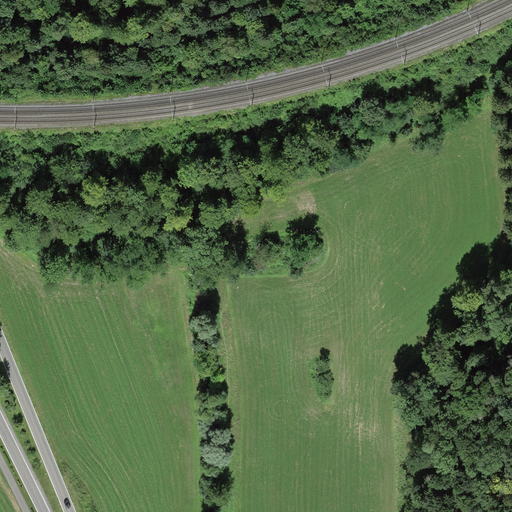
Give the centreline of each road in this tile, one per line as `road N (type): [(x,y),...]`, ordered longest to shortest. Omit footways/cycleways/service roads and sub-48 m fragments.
road 1 (track): [(511,46),(452,105),(309,183),(138,210)]
road 2 (primary): [(69,511),(0,342)]
road 3 (track): [(0,220),(138,210)]
